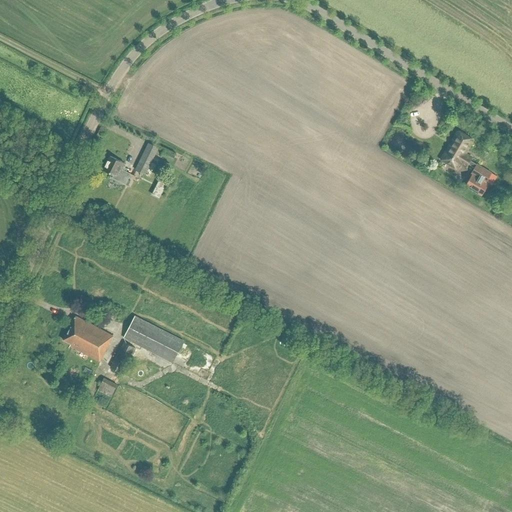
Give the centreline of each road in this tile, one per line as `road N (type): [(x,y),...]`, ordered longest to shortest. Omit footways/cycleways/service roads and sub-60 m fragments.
road 1 (tertiary): [(220,0),(175,22),(124,65),(0,340)]
road 2 (tertiary): [(511,130),(296,0)]
